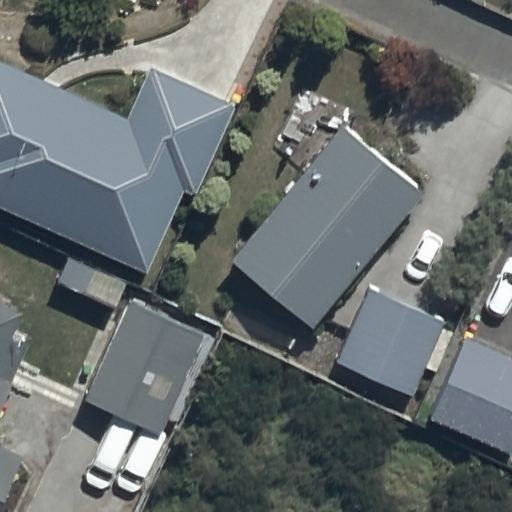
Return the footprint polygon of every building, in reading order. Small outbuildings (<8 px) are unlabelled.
[(128,104),(0,46),(0,190),(149,257),(184,180),(193,184),(236,90),(152,52),(128,104)] [(346,110),(232,241),(313,311),(427,179),(346,110)] [(444,309),(369,274),(334,348),(412,384),(424,358),(435,363),(454,322),(441,316),(444,309)] [(24,293),(0,283),(0,486),(22,441),(0,430),(0,392),(28,335),(27,335),(26,334),(25,333),(24,332),(23,331),(22,330),(21,329),(20,327),(20,326),(19,325),(18,324),(18,323),(17,321),(17,320),(17,319),(16,317),(16,316),(16,315),(16,313),(16,312),(16,310),(16,309),(16,308),(17,306),(17,305),(17,304),(18,303),(18,301),(19,300),(20,299),(20,298),(21,296),(22,295),(23,294),(24,293)] [(213,326),(131,284),(82,379),(165,421),(213,326)] [(511,343),(466,321),(429,400),(511,439),(511,343)] [(457,511),(485,454),(400,413),(363,489),(410,511),(457,511)]
